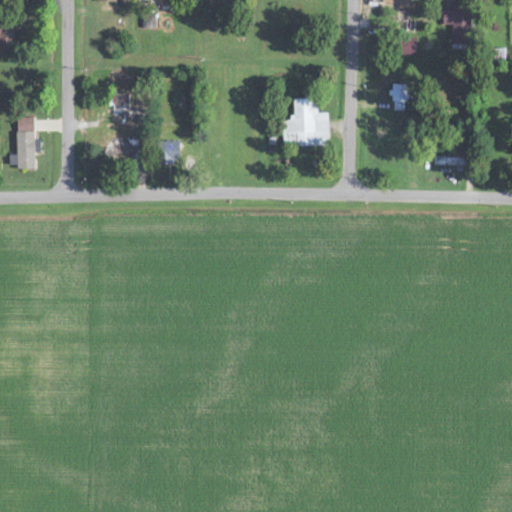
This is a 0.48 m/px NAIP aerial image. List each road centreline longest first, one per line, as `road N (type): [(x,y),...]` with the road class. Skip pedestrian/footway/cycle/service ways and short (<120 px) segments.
road 1 (residential): [(68,195),(511,199)]
road 2 (residential): [(352,198),(353,0)]
road 3 (residential): [(68,195),(68,0)]
